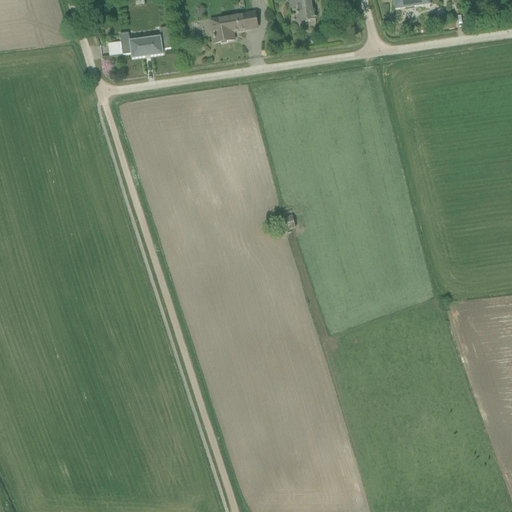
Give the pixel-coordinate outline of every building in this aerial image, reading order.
[(312,13),(310,0),(306,0),(299,1),(298,0),(288,0),(290,10),(297,9),(299,23),(315,21),(314,12),(312,13)] [(429,0),(393,0),(395,11),(430,6),(429,0)] [(254,14),(210,21),(214,45),(234,42),(233,34),(257,30),(254,14)] [(171,50),(168,29),(160,30),(160,39),(157,39),(156,36),(133,39),(133,42),(131,43),(128,35),(120,35),(123,57),(132,55),(133,60),(163,56),(162,51),(171,50)] [(296,231),(291,216),(277,220),(281,234),(296,231)]
